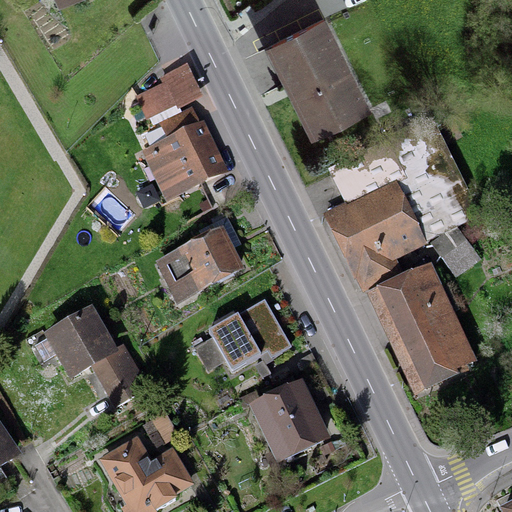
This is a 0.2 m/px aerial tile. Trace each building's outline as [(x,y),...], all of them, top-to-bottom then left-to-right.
[(388,109),(342,13),(279,43),(324,139),(388,109)] [(203,102),(184,65),(155,80),(158,88),(142,96),(154,120),(173,110),(175,116),(203,102)] [(230,166),(206,113),(141,142),(166,196),(230,166)] [(340,171),(357,207),(390,191),(416,245),(477,216),(433,126),(340,171)] [(357,207),(332,222),(366,285),(423,255),(416,245),(390,191),(357,207)] [(243,277),(218,229),(158,260),(184,308),(243,277)] [(460,231),(437,247),(455,272),(478,256),(460,231)] [(471,361),(428,269),(373,294),(416,386),(471,361)] [(264,305),(212,333),(234,375),(287,346),(264,305)] [(91,308),(41,340),(71,386),(85,377),(110,417),(153,390),(125,346),(118,351),(91,308)] [(327,436),(301,384),(254,407),(280,459),(327,436)] [(0,428),(0,474),(22,460),(0,428)] [(126,511),(166,511),(201,491),(175,449),(157,461),(143,438),(98,466),(126,511)]
